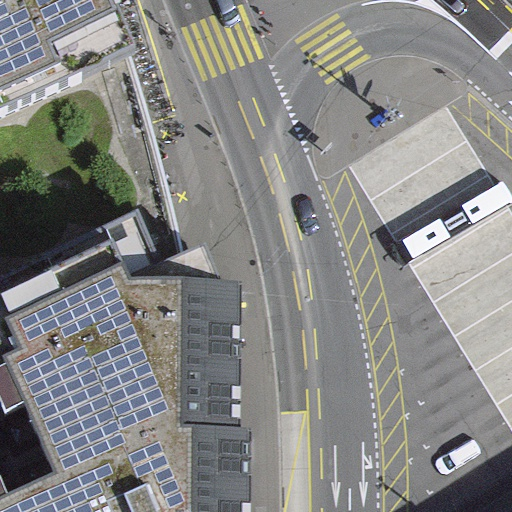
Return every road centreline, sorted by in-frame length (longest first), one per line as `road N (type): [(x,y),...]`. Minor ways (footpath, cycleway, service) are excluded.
road 1 (primary): [(267,150),(321,322),(339,511)]
road 2 (unclassified): [(511,79),(434,36),(401,29),(362,35),(308,64),(267,150)]
road 3 (primary): [(206,0),(267,150)]
